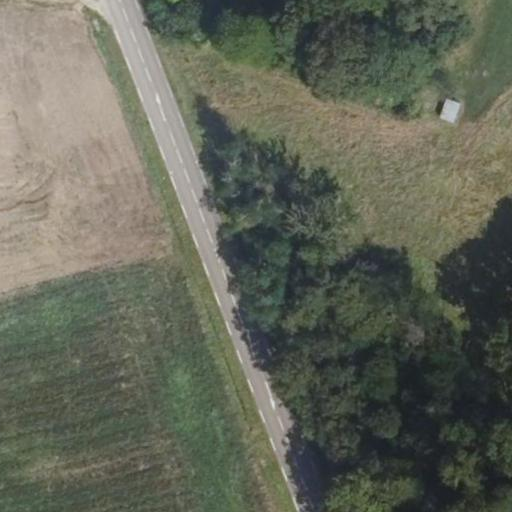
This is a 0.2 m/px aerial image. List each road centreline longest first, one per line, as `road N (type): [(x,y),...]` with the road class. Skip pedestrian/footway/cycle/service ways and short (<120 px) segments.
road 1 (primary): [(312,511),(119,0)]
road 2 (track): [(166,120),(498,374),(511,394)]
